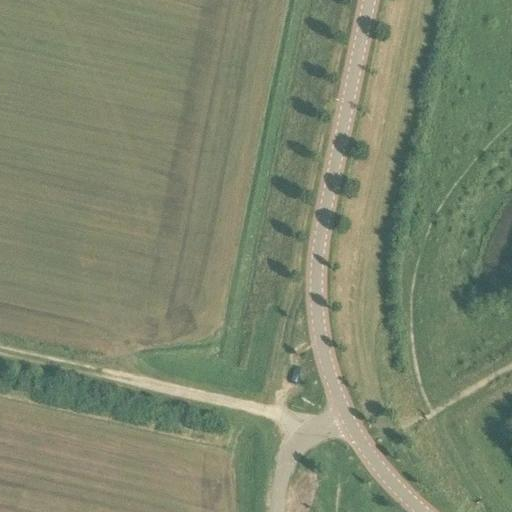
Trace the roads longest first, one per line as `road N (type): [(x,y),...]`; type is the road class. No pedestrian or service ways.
road 1 (unclassified): [(372,0),(318,252),(328,375),(349,429)]
road 2 (track): [(309,432),(284,418),(0,349)]
road 3 (unclassified): [(279,511),(286,463),(309,432),(349,429)]
